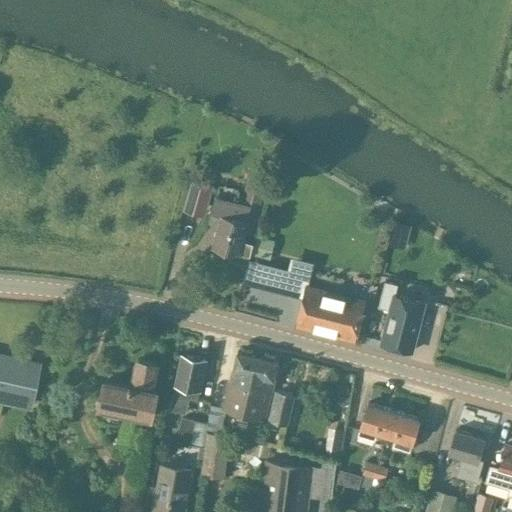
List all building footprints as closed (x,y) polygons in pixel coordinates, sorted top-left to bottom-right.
[(216,196),(210,218),(220,221),(213,246),(250,256),(254,243),(242,240),(247,219),(250,206),(260,208),(266,178),(249,174),(246,188),(249,189),(246,203),(216,196)] [(385,280),(378,306),(390,309),(381,342),(412,350),(425,302),(395,294),(398,283),(385,280)] [(303,298),(296,324),(354,339),(364,302),(308,287),(306,286),(303,298)] [(181,353),(172,395),(198,401),(207,359),(181,353)] [(226,407),(266,417),(277,362),(238,353),(226,407)] [(0,398),(2,399),(17,402),(29,405),(38,365),(26,362),(10,358),(9,360),(0,358),(0,398)] [(104,378),(98,405),(128,411),(119,452),(135,455),(144,414),(153,416),(158,390),(152,389),(158,362),(137,358),(131,384),(104,378)] [(277,388),(269,418),(286,422),(295,393),(277,388)] [(358,433),(375,439),(377,431),(386,434),(394,409),(368,401),(358,433)] [(420,418),(394,409),(386,434),(396,437),(394,444),(410,449),(412,442),(420,418)] [(182,416),(177,441),(200,445),(205,446),(207,431),(208,422),(208,421),(182,416)] [(332,451),(343,452),(344,428),(333,428),(332,451)] [(455,429),(449,451),(463,455),(457,475),(477,480),(483,460),(479,459),(485,437),(455,429)] [(204,457),(201,473),(225,476),(230,434),(221,433),(207,431),(205,446),(204,457)] [(491,467),(486,482),(509,489),(508,495),(511,496),(511,445),(506,444),(498,469),(491,467)] [(326,466),(267,460),(262,503),(266,509),(265,511),(302,511),(302,509),(308,504),(309,495),(323,497),(326,466)] [(373,477),(377,464),(367,460),(363,474),(364,474),(373,477)] [(151,511),(154,511),(184,511),(192,467),(160,462),(151,511)] [(377,464),(373,477),(374,477),(381,479),(383,480),(387,467),(377,464)] [(339,481),(360,484),(361,472),(340,469),(339,481)] [(432,487),(425,511),(452,511),(457,494),(432,487)] [(479,493),(472,511),(488,511),(493,497),(479,493)]
